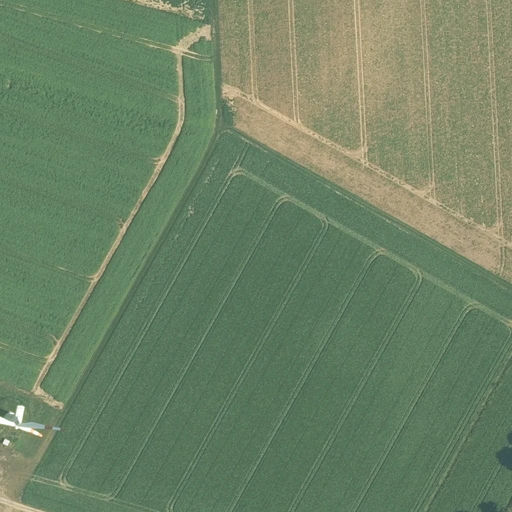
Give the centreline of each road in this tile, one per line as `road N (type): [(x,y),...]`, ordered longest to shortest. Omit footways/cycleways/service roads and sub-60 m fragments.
road 1 (track): [(213,0),(218,126),(511,289)]
road 2 (track): [(14,505),(222,128)]
road 3 (track): [(218,126),(0,68)]
